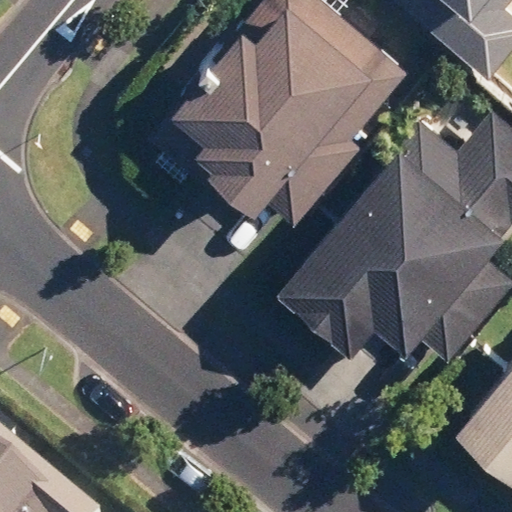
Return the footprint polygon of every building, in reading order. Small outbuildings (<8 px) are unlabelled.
[(404,59),(337,0),(269,0),(163,118),(267,211),(404,59)] [(511,31),(511,0),(462,0),(506,39),(511,31)] [(511,236),(511,133),(458,85),(303,257),(408,351),(511,236)] [(511,359),(458,419),(511,467),(511,359)] [(50,511),(0,468),(0,511),(50,511)]
